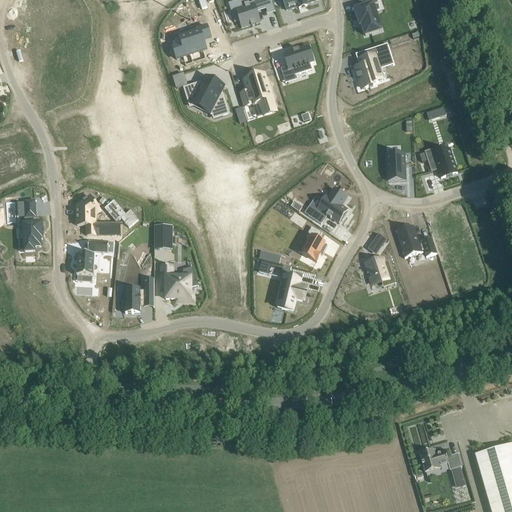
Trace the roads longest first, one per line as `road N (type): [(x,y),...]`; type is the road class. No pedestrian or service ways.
road 1 (secondary): [(92,398),(328,400),(511,356)]
road 2 (residential): [(93,335),(202,321),(298,332),(321,310),(377,198)]
road 3 (residential): [(0,43),(51,166),(60,291),(93,335)]
road 4 (residential): [(377,198),(357,177),(328,115),(336,15)]
road 5 (track): [(511,161),(458,0)]
road 6 (residential): [(511,176),(425,202),(377,198)]
